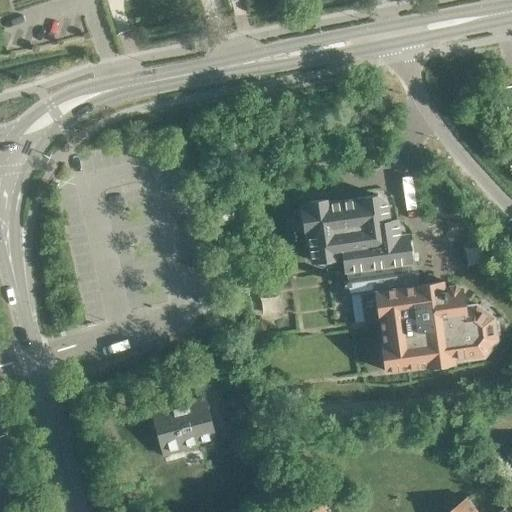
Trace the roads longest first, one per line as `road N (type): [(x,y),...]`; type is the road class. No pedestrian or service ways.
road 1 (secondary): [(15,154),(37,127),(80,100),(393,34)]
road 2 (secondary): [(15,154),(4,198),(7,242),(75,511)]
road 3 (residential): [(511,208),(426,106),(393,34)]
road 4 (secondary): [(393,34),(511,12)]
